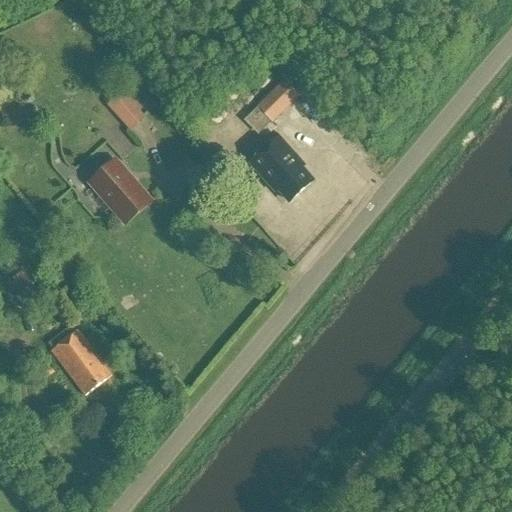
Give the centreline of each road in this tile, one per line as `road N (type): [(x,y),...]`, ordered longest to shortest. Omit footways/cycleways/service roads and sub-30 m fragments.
road 1 (unclassified): [(122,511),(511,43)]
road 2 (tertiary): [(329,511),(511,295)]
